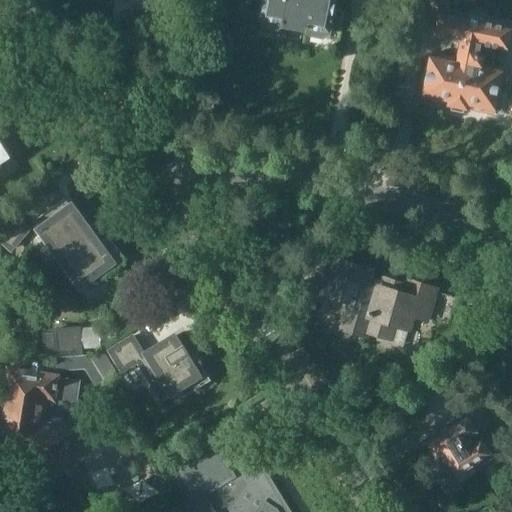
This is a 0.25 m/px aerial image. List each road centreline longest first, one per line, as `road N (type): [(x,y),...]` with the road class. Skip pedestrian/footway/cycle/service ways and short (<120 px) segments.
road 1 (residential): [(137,153),(221,259),(373,511)]
road 2 (residential): [(511,238),(357,191),(137,153)]
road 3 (residential): [(137,153),(0,22)]
